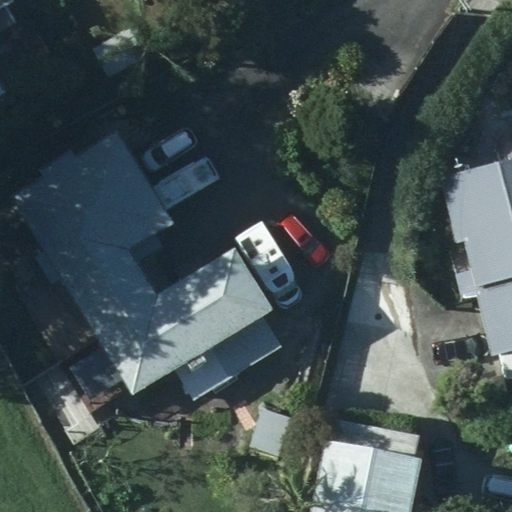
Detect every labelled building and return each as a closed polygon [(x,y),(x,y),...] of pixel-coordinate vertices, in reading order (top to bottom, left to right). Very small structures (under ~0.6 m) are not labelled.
[(12,10),(6,0),(0,0),(0,106),(6,103),(0,92),(0,40),(15,32),(5,14),(12,10)] [(92,0),(152,8),(152,0),(92,0)] [(130,407),(273,321),(235,258),(158,306),(130,259),(172,234),(113,135),(8,199),(33,241),(0,260),(0,273),(88,421),(125,398),(130,407)] [(511,167),(437,184),(455,252),(463,249),(492,368),(503,366),(508,391),(511,389),(511,167)] [(419,444),(331,426),(313,511),(415,511),(425,472),(414,470),(419,444)]
